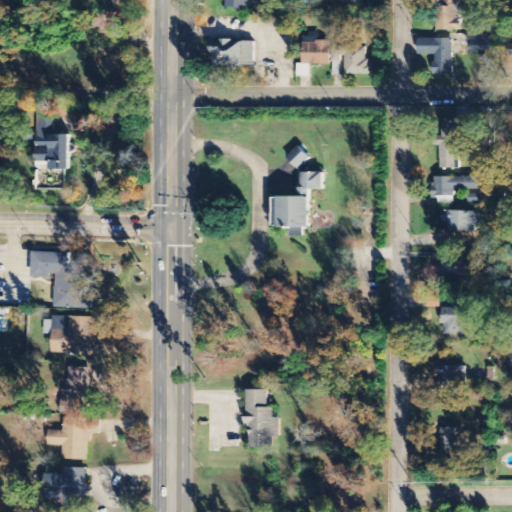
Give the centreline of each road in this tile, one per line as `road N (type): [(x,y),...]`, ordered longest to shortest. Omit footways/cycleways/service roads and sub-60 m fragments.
road 1 (residential): [(396,511),(400,0)]
road 2 (secondary): [(169,511),(173,0)]
road 3 (residential): [(511,95),(173,100)]
road 4 (tertiary): [(0,222),(173,225)]
